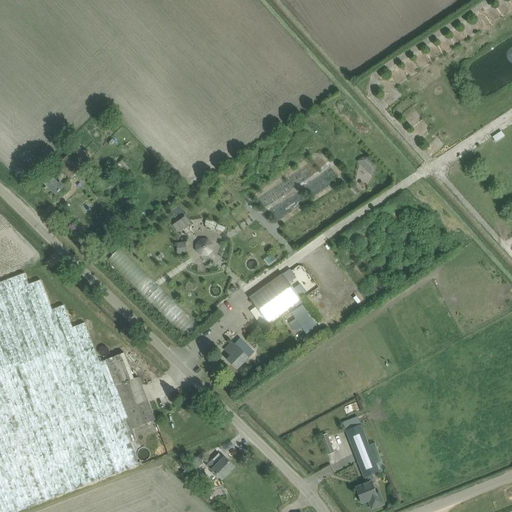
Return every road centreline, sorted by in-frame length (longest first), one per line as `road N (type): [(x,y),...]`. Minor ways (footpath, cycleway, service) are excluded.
road 1 (unclassified): [(323,511),(0,193)]
road 2 (unknown): [(181,368),(279,266),(305,257),(329,280)]
